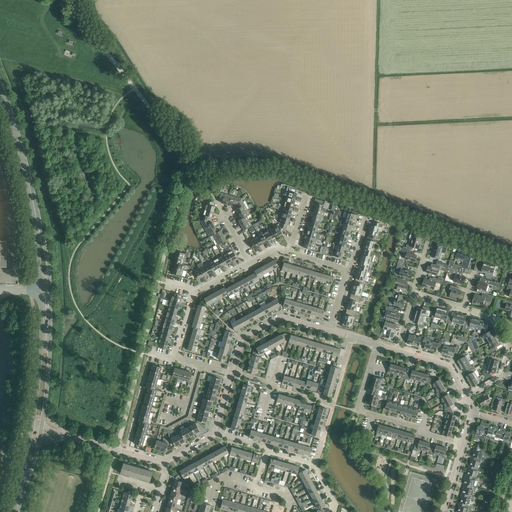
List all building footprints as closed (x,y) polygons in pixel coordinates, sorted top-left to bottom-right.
[(295,199),(297,193),(298,190),(287,187),(286,191),(287,191),(286,196),(295,199)] [(226,204),(229,195),(225,194),(221,193),(219,199),(222,200),(221,203),(226,204)] [(236,205),(241,199),(229,195),(226,204),(232,206),(233,203),(236,205)] [(322,211),(323,205),(325,206),(326,202),(324,202),(324,201),(315,198),(314,202),(311,202),(311,204),(315,205),(314,208),(322,211)] [(247,209),(241,199),(236,205),(238,208),(236,209),(239,214),(247,209)] [(206,200),(205,205),(204,209),(213,212),(215,206),(212,206),(213,202),(206,200)] [(325,212),(322,211),(314,208),(313,211),(309,210),(308,213),(320,216),(323,217),(325,212)] [(211,217),(213,212),(204,209),(200,221),(208,220),(209,216),(211,217)] [(250,214),(247,209),(239,214),(241,219),(246,216),(247,216),(250,214)] [(358,215),(354,214),(344,211),(342,217),(345,217),(353,220),(354,217),(358,218),(358,215)] [(318,222),(320,216),(308,213),(307,215),(312,216),(311,219),(318,222)] [(249,221),(247,216),(246,216),(241,219),(238,220),(241,225),(249,221)] [(287,225),(289,219),(280,217),(278,222),(280,223),(280,225),(286,230),(287,225)] [(345,217),(342,217),(340,222),(355,226),(356,224),(352,223),(353,220),(345,217)] [(210,223),(208,220),(200,221),(206,232),(215,227),(212,222),(210,223)] [(252,226),(249,221),(241,225),(243,230),(252,226)] [(383,224),(377,223),(372,221),(371,224),(370,224),(370,226),(369,226),(369,229),(379,231),(380,227),(381,228),(382,227),(383,224)] [(355,229),(355,226),(340,222),(339,228),(342,228),(349,231),(350,228),(355,229)] [(315,233),(317,227),(305,224),(304,226),(308,227),(308,230),(315,233)] [(281,232),(286,230),(280,225),(278,226),(277,225),(272,227),(277,236),(282,233),(281,232)] [(217,232),(215,227),(206,232),(209,237),(212,235),(217,232)] [(277,236),(272,227),(268,230),(272,238),(277,236)] [(340,234),(352,237),(353,235),(349,234),(349,231),(342,228),(339,228),(337,233),(340,234)] [(378,236),(379,231),(369,229),(368,231),(368,232),(369,232),(368,236),(380,240),(381,239),(379,238),(379,237),(378,236)] [(220,230),(217,232),(212,235),(215,239),(223,235),(220,230)] [(272,238),(268,230),(263,233),(267,241),(272,238)] [(319,233),(315,233),(308,230),(307,233),(303,232),(302,235),(314,238),(317,239),(319,233)] [(267,241),(263,233),(258,235),(263,244),(267,241)] [(226,240),(223,235),(215,239),(217,244),(219,244),(221,242),(226,240)] [(263,244),(258,235),(253,238),(258,246),(263,244)] [(317,239),(314,238),(302,235),(301,237),(305,238),(304,241),(312,243),(315,244),(317,239)] [(421,238),(416,236),(411,235),(409,239),(412,240),(411,245),(407,244),(406,248),(412,250),(413,247),(419,248),(420,245),(419,244),(421,238)] [(380,240),(368,236),(366,241),(365,241),(364,244),(374,247),(376,242),(376,243),(378,242),(378,241),(380,241),(380,240)] [(258,246),(253,238),(248,240),(253,249),(258,246)] [(345,245),(346,242),(339,239),(337,245),(349,248),(350,246),(345,245)] [(315,247),(315,244),(312,243),(304,241),(304,244),(301,243),(300,246),(303,247),(315,250),(315,247)] [(348,251),(349,248),(337,245),(334,244),(333,249),(335,250),(343,253),(344,249),(348,251)] [(374,247),(364,244),(364,246),(364,247),(365,247),(363,251),(374,254),(375,252),(374,251),(373,251),(374,247)] [(443,246),(435,244),(431,256),(439,259),(443,246)] [(410,251),(406,249),(403,248),(402,251),(407,253),(405,259),(415,262),(417,255),(410,253),(410,251)] [(233,251),(234,251),(233,249),(232,250),(227,252),(232,262),(233,261),(235,261),(234,259),(236,258),(233,251)] [(185,254),(181,252),(176,251),(175,256),(184,259),(185,257),(187,257),(189,253),(185,253),(185,254)] [(374,254),(363,251),(362,256),(361,256),(360,258),(370,261),(372,262),(374,254)] [(232,262),(227,252),(222,255),(227,263),(229,262),(230,263),(231,263),(232,265),(235,263),(233,261),(232,262)] [(460,253),(458,257),(458,258),(463,260),(461,267),(453,265),(454,262),(450,260),(448,268),(457,271),(465,273),(466,268),(467,268),(468,264),(469,264),(470,261),(469,261),(470,257),(471,257),(460,253)] [(227,263),(222,255),(217,258),(222,266),(227,263)] [(222,266),(217,258),(213,260),(217,269),(222,266)] [(370,261),(360,258),(359,261),(360,262),(359,266),(371,270),(372,268),(370,268),(370,267),(370,266),(369,266),(370,261)] [(217,269),(213,260),(208,263),(213,271),(217,269)] [(271,261),(269,262),(273,269),(278,266),(275,260),(271,261)] [(273,269),(269,262),(267,263),(267,264),(264,265),(268,272),(273,269)] [(213,271),(208,263),(203,265),(208,274),(213,271)] [(399,263),(398,263),(396,269),(402,271),(400,276),(410,279),(412,271),(402,269),(404,264),(403,264),(399,263)] [(481,272),(487,273),(485,278),(491,280),(494,270),(497,271),(498,267),(484,263),(481,272)] [(208,274),(203,265),(198,268),(203,276),(208,274)] [(268,272),(264,265),(261,267),(261,266),(259,267),(263,275),(268,272)] [(442,266),(436,265),(435,268),(428,266),(426,272),(436,275),(438,269),(441,270),(442,266)] [(371,270),(359,266),(358,271),(357,271),(356,271),(356,273),(366,276),(367,272),(368,273),(369,272),(369,271),(371,272),(371,270)] [(183,270),(174,267),(172,273),(181,276),(183,271),(183,270)] [(263,275),(259,267),(257,268),(257,269),(254,271),(255,272),(258,277),(263,275)] [(203,276),(198,268),(193,271),(198,279),(203,276)] [(456,274),(457,271),(448,268),(447,273),(449,274),(448,274),(455,276),(453,281),(463,284),(466,277),(456,274)] [(258,277),(255,272),(252,274),(250,275),(254,282),(259,279),(258,277)] [(366,276),(356,273),(355,276),(355,277),(356,277),(355,281),(365,284),(366,282),(365,281),(364,281),(366,276)] [(254,282),(250,275),(248,276),(245,278),(249,285),(254,282)] [(333,277),(328,275),(326,283),(331,284),(332,280),(333,280),(334,278),(333,277)] [(249,285),(245,278),(242,280),(242,279),(240,280),(244,287),(249,285)] [(403,280),(399,278),(397,278),(396,283),(398,284),(397,290),(406,292),(409,285),(402,283),(403,280)] [(431,281),(424,279),(422,287),(434,290),(436,282),(439,283),(440,280),(432,278),(431,281)] [(501,283),(498,283),(481,278),(481,281),(479,281),(478,281),(476,288),(479,289),(481,290),(481,289),(483,290),(482,293),(483,293),(486,294),(487,292),(486,291),(487,286),(489,285),(493,286),(492,289),(498,291),(501,283)] [(244,287),(240,280),(238,281),(238,282),(235,284),(239,290),(244,287)] [(365,284),(355,281),(353,286),(352,286),(351,288),(361,291),(362,287),(363,287),(365,287),(365,286),(367,287),(368,285),(365,285),(365,284)] [(239,290),(235,284),(232,285),(232,284),(230,286),(234,293),(239,290)] [(450,295),(449,298),(455,299),(456,296),(459,297),(461,291),(456,290),(457,287),(451,285),(449,291),(451,292),(450,295)] [(234,293),(230,286),(228,287),(225,289),(228,294),(228,296),(234,293)] [(225,289),(224,287),(221,289),(220,288),(218,289),(223,297),(228,294),(225,289)] [(360,296),(361,291),(351,288),(350,291),(351,292),(352,292),(350,296),(363,300),(364,298),(361,298),(362,297),(361,296),(360,296)] [(223,297),(218,289),(216,291),(217,291),(214,293),(218,300),(223,297)] [(398,305),(402,307),(404,301),(401,300),(403,295),(393,292),(392,297),(394,297),(393,301),(394,302),(393,305),(398,306),(398,305)] [(181,298),(182,295),(173,293),(172,296),(171,295),(170,301),(179,303),(179,300),(182,301),(183,299),(181,298)] [(218,300),(214,293),(211,295),(210,294),(208,295),(213,302),(218,300)] [(494,296),(490,295),(486,294),(483,293),(482,293),(481,296),(474,294),(472,302),(483,305),(484,300),(491,302),(492,298),(493,298),(494,296)] [(213,302),(208,295),(206,296),(207,297),(204,299),(207,305),(213,302)] [(363,300),(350,296),(349,301),(348,300),(348,301),(347,303),(357,306),(358,302),(359,302),(360,302),(360,301),(363,302),(363,300)] [(280,305),(278,301),(276,299),(271,302),(275,309),(277,308),(277,307),(280,305)] [(178,306),(179,303),(170,301),(168,306),(180,309),(181,307),(178,306)] [(275,309),(271,302),(266,304),(270,311),(273,309),(273,310),(275,309)] [(356,310),(357,306),(347,303),(346,306),(346,307),(347,307),(346,311),(357,314),(356,315),(359,315),(359,313),(357,312),(357,311),(356,310)] [(270,311),(266,304),(261,307),(265,314),(267,313),(270,311)] [(396,309),(391,307),(387,306),(386,310),(390,311),(388,319),(398,322),(400,314),(395,312),(396,309)] [(427,310),(429,311),(429,308),(423,306),(423,309),(417,307),(415,313),(425,316),(427,310)] [(265,314),(261,307),(256,310),(260,316),(263,315),(263,316),(265,314)] [(441,318),(443,309),(437,307),(436,313),(433,312),(431,318),(434,319),(435,317),(441,318)] [(449,311),(443,309),(441,318),(446,320),(446,322),(449,323),(450,317),(448,316),(449,311)] [(257,318),(260,316),(256,310),(252,312),(256,320),(257,319),(257,318)] [(175,317),(175,314),(167,311),(165,316),(177,320),(177,318),(175,317)] [(357,314),(346,311),(345,316),(344,316),(343,316),(342,318),(353,321),(354,317),(355,317),(356,317),(356,315),(357,314)] [(256,320),(252,312),(247,315),(251,322),(252,322),(252,321),(255,319),(255,320),(256,320)] [(458,324),(461,314),(455,312),(453,318),(450,317),(449,323),(451,324),(452,322),(458,324)] [(423,322),(425,316),(415,313),(414,319),(419,321),(418,323),(424,325),(425,322),(423,322)] [(467,316),(461,314),(458,324),(464,325),(463,327),(466,328),(468,322),(465,321),(467,316)] [(251,322),(247,315),(241,318),(245,325),(248,323),(248,324),(251,322)] [(475,329),(478,319),(472,317),(470,323),(468,322),(466,328),(465,332),(468,333),(469,327),(475,329)] [(245,325),(241,318),(236,321),(240,328),(242,327),(242,326),(245,325)] [(351,325),(353,321),(342,318),(342,321),(342,322),(343,322),(342,326),(352,329),(353,327),(352,326),(351,325)] [(484,321),(478,319),(475,329),(481,330),(480,332),(483,333),(485,327),(482,326),(483,323),(484,324),(484,323),(483,322),(484,321)] [(199,329),(201,323),(193,321),(192,323),(193,323),(192,327),(193,327),(199,329)] [(240,328),(236,321),(231,324),(234,330),(238,329),(240,328)] [(172,327),(172,324),(163,322),(162,327),(174,330),(174,328),(172,327)] [(387,330),(386,336),(393,338),(394,332),(395,332),(396,328),(394,327),(395,325),(385,322),(383,329),(387,330)] [(201,329),(199,329),(193,327),(192,329),(193,330),(192,333),(199,335),(201,329)] [(225,330),(224,336),(232,338),(232,336),(231,336),(232,332),(225,330)] [(168,338),(169,335),(160,332),(159,338),(171,341),(171,339),(168,338)] [(289,341),(290,335),(285,333),(282,335),(281,334),(278,336),(277,335),(276,336),(280,344),(286,340),(289,341)] [(488,333),(484,335),(482,336),(484,339),(486,338),(489,343),(497,338),(494,333),(489,335),(488,333)] [(413,345),(416,335),(414,335),(409,334),(407,343),(413,345)] [(294,344),(296,336),(294,335),(294,336),(290,335),(289,341),(288,342),(294,344)] [(420,341),(423,342),(425,336),(422,335),(421,337),(416,335),(413,345),(419,347),(420,341)] [(280,344),(276,336),(274,337),(274,338),(271,340),(275,346),(280,344)] [(430,350),(433,341),(430,340),(430,338),(425,336),(423,342),(426,343),(424,348),(430,350)] [(170,343),(171,341),(159,338),(157,343),(158,343),(157,346),(165,349),(167,342),(170,343)] [(500,344),(497,338),(489,343),(491,348),(487,351),(489,353),(497,349),(495,346),(500,344)] [(275,346),(271,340),(268,341),(267,341),(266,342),(270,349),(275,346)] [(438,346),(440,347),(442,341),(436,340),(436,341),(433,341),(430,350),(436,352),(438,346)] [(318,343),(319,342),(316,341),(316,342),(313,341),(310,348),(316,350),(318,343)] [(447,355),(450,346),(444,344),(445,342),(442,341),(440,347),(443,348),(441,353),(447,355)] [(270,349),(266,342),(264,343),(264,344),(261,345),(265,352),(270,349)] [(265,352),(261,345),(258,347),(257,346),(255,347),(256,348),(258,352),(255,353),(255,356),(258,357),(258,355),(259,355),(265,352)] [(458,352),(459,347),(459,346),(456,345),(456,347),(450,346),(447,355),(453,357),(455,351),(458,352)] [(224,360),(226,355),(219,352),(217,358),(221,359),(221,360),(224,361),(224,360)] [(466,352),(465,353),(460,355),(462,358),(457,360),(460,366),(468,361),(466,356),(467,355),(466,352)] [(491,356),(490,356),(489,355),(488,358),(490,359),(488,365),(498,367),(500,361),(494,360),(495,357),(493,356),(491,356)] [(471,366),(468,361),(460,366),(463,371),(468,369),(469,371),(475,368),(473,366),(471,366)] [(152,365),(151,370),(159,373),(161,367),(152,365)] [(496,373),(498,367),(488,365),(487,370),(485,370),(484,373),(490,374),(491,372),(496,373)] [(407,368),(401,367),(399,375),(404,377),(404,378),(407,379),(408,373),(406,372),(407,368)] [(178,378),(180,369),(174,368),(172,376),(178,378)] [(476,371),(475,368),(469,371),(470,373),(465,376),(469,382),(477,377),(474,371),(476,371)] [(415,380),(418,371),(412,370),(411,374),(408,373),(407,379),(410,380),(410,379),(415,380)] [(191,372),(185,371),(183,379),(189,381),(192,382),(192,380),(194,376),(191,375),(191,372)] [(428,374),(423,373),(421,382),(430,384),(432,378),(428,377),(428,374)] [(212,376),(210,381),(210,382),(219,385),(220,379),(212,376)] [(480,382),(478,378),(477,377),(469,382),(472,387),(480,382)] [(435,379),(432,378),(430,384),(432,383),(435,388),(442,384),(440,379),(436,381),(435,379)] [(155,389),(156,384),(148,381),(146,387),(148,388),(148,387),(155,389)] [(217,390),(219,385),(210,382),(209,387),(217,390)] [(445,389),(442,384),(435,388),(437,393),(436,394),(437,396),(443,393),(442,391),(445,389)] [(156,390),(155,389),(148,387),(148,388),(146,393),(155,396),(156,390)] [(378,395),(379,390),(371,387),(369,393),(380,396),(380,395),(378,395)] [(489,391),(483,394),(484,397),(479,400),(482,406),(491,401),(488,395),(490,394),(489,391)] [(214,401),(216,395),(207,393),(205,398),(212,400),(212,401),(214,401)] [(379,401),(380,396),(369,393),(372,393),(370,399),(379,401)] [(444,396),(443,393),(437,396),(439,399),(440,398),(443,403),(451,399),(448,394),(444,396)] [(505,406),(506,401),(506,400),(497,397),(496,399),(495,404),(493,409),(500,411),(502,405),(505,406)] [(210,406),(212,401),(212,400),(205,398),(203,398),(202,403),(210,406)] [(379,401),(370,399),(369,404),(372,405),(371,410),(377,412),(379,407),(377,406),(379,401)] [(453,404),(451,399),(443,403),(446,408),(444,409),(446,412),(452,409),(450,406),(453,404)] [(209,411),(210,406),(202,403),(200,409),(209,411)] [(207,417),(209,411),(200,409),(199,414),(207,417)] [(453,412),(452,409),(446,412),(446,413),(448,413),(446,418),(455,421),(456,415),(453,414),(453,412)] [(206,423),(207,417),(199,414),(197,420),(206,423)] [(148,417),(140,415),(138,421),(140,421),(147,423),(148,417)] [(149,423),(147,423),(140,421),(139,426),(147,429),(149,423)] [(487,434),(489,426),(486,425),(487,423),(482,422),(481,426),(478,425),(474,438),(477,439),(480,437),(485,439),(486,437),(487,434)] [(195,423),(191,425),(190,426),(194,434),(199,431),(195,423)] [(194,434),(190,426),(185,428),(189,436),(194,434)] [(494,440),(494,439),(496,433),(498,427),(495,426),(494,427),(489,426),(487,434),(490,435),(491,440),(494,440)] [(498,440),(499,439),(503,440),(503,439),(504,435),(506,430),(506,429),(503,428),(503,429),(498,428),(498,427),(496,433),(494,439),(498,440)] [(189,436),(185,428),(180,431),(181,433),(184,439),(185,439),(189,436)] [(511,430),(511,431),(511,432),(506,430),(504,435),(503,439),(507,440),(507,442),(511,443),(511,439),(511,430)] [(186,441),(185,439),(184,439),(181,433),(176,436),(180,444),(186,441)] [(180,444),(176,436),(171,438),(175,446),(180,444)] [(144,440),(135,437),(134,443),(142,446),(144,440)] [(159,450),(162,442),(156,440),(154,449),(159,450)] [(422,450),(425,442),(420,440),(418,444),(416,443),(414,448),(414,449),(417,450),(417,449),(422,450)] [(168,443),(162,442),(159,450),(165,452),(168,443)] [(430,443),(425,442),(422,450),(428,452),(427,453),(430,454),(432,448),(429,447),(430,443)] [(439,455),(441,446),(436,445),(435,449),(432,448),(430,454),(433,455),(434,454),(439,455)] [(225,446),(219,449),(223,456),(228,453),(228,452),(230,453),(231,449),(226,448),(225,446)] [(447,448),(441,446),(439,455),(444,457),(444,458),(447,459),(449,453),(446,452),(447,448)] [(488,450),(481,448),(474,446),(473,450),(475,450),(473,456),(472,456),(478,457),(478,458),(481,459),(482,455),(486,456),(488,450)] [(223,456),(219,449),(214,452),(218,458),(223,456)] [(241,458),(243,450),(237,449),(235,456),(234,460),(239,461),(240,458),(241,458)] [(218,458),(214,452),(209,454),(213,461),(218,458)] [(213,461),(209,454),(204,457),(208,464),(213,461)] [(477,461),(478,458),(478,457),(472,456),(472,455),(471,459),(472,459),(470,465),(479,468),(481,462),(477,461)] [(208,464),(204,457),(199,460),(203,467),(208,464)] [(203,467),(199,460),(195,463),(198,469),(203,467)] [(280,469),(282,462),(277,460),(275,468),(274,471),(279,473),(280,469)] [(149,481),(152,471),(123,463),(120,473),(121,471),(124,472),(124,474),(146,480),(146,479),(149,479),(149,481)] [(198,469),(195,463),(190,465),(193,472),(198,469)] [(290,476),(291,472),(293,465),(288,463),(285,471),(284,474),(290,476)] [(193,472),(190,465),(185,468),(188,475),(193,472)] [(476,477),(479,468),(470,465),(469,465),(468,468),(469,469),(468,474),(467,474),(476,477)] [(188,475),(185,468),(179,471),(182,475),(183,478),(188,475)] [(303,470),(298,469),(297,472),(299,473),(298,473),(301,478),(308,475),(305,469),(303,470)] [(473,486),(476,477),(467,474),(466,474),(464,483),(465,483),(473,486)] [(311,480),(308,475),(301,478),(302,479),(299,480),(302,485),(304,483),(311,480)] [(181,481),(181,479),(178,476),(176,477),(175,480),(174,480),(173,483),(172,483),(171,485),(181,488),(182,482),(181,481)] [(313,485),(311,480),(304,483),(307,488),(313,485)] [(477,487),(473,486),(465,483),(462,493),(468,494),(472,496),(473,492),(476,492),(477,487)] [(316,490),(313,485),(307,488),(309,493),(316,490)] [(319,495),(316,490),(309,493),(312,498),(319,495)] [(168,496),(178,499),(181,499),(182,493),(179,493),(175,491),(175,493),(171,492),(170,494),(169,493),(168,496)] [(131,500),(132,494),(124,492),(122,498),(131,500)] [(475,496),(472,496),(468,494),(462,493),(461,496),(462,496),(461,502),(460,502),(466,503),(466,504),(469,505),(470,501),(473,502),(475,496)] [(322,500),(319,495),(312,498),(315,503),(322,500)] [(226,510),(229,501),(223,499),(220,508),(226,510)] [(325,505),(322,500),(315,503),(315,504),(318,508),(325,505)] [(232,511),(235,502),(229,501),(226,510),(232,511)] [(232,511),(238,511),(240,504),(235,502),(232,511)] [(472,505),(469,505),(466,504),(466,503),(460,502),(459,505),(460,506),(458,511),(461,511),(470,511),(471,511),(472,510),(472,509),(471,509),(472,505)] [(128,511),(129,505),(121,503),(119,509),(129,511),(128,511)] [(209,511),(211,505),(201,503),(200,509),(209,511)]
